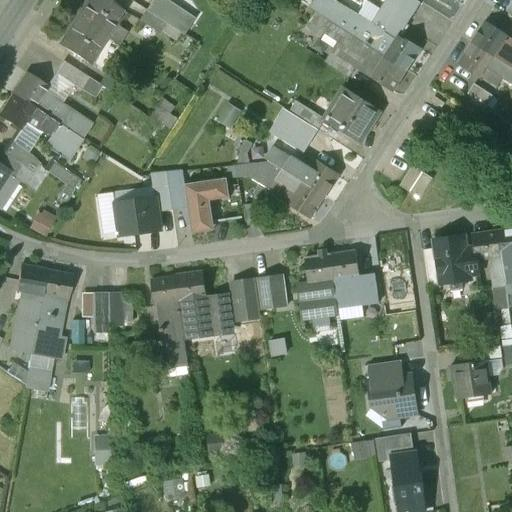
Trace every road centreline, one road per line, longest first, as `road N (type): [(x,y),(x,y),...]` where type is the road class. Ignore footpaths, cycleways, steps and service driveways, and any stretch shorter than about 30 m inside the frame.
road 1 (residential): [(0,233),(69,255),(126,261),(354,229)]
road 2 (residential): [(354,229),(354,199),(367,167),(475,0)]
road 3 (residential): [(447,511),(415,286)]
road 4 (residential): [(354,229),(511,209)]
